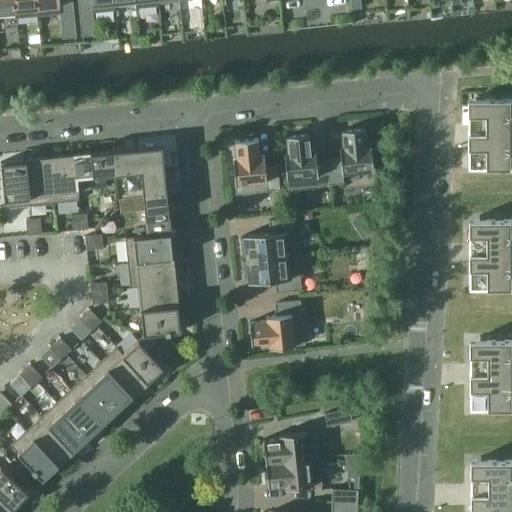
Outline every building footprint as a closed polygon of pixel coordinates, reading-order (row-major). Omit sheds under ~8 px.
[(16,15),(14,0),(0,0),(0,16),(16,15)] [(38,15),(36,0),(14,0),(16,15),(16,17),(17,17),(38,15)] [(36,0),(38,15),(60,13),(61,13),(60,6),(59,0),(36,0)] [(93,12),(116,10),(115,2),(114,0),(91,0),(92,3),(92,10),(93,12)] [(351,0),(352,9),(362,8),(360,0),(351,0)] [(79,12),(92,10),(92,3),(79,4),(79,12)] [(60,14),(74,12),(73,5),(60,6),(61,13),(60,13),(60,14)] [(94,18),(93,12),(92,10),(79,12),(80,19),(94,18)] [(60,14),(61,21),(75,20),(74,12),(60,14)] [(80,19),(81,26),(94,25),(94,18),(80,19)] [(61,21),(62,28),(75,27),(75,20),(61,21)] [(95,35),(94,25),(81,26),(82,36),(95,35)] [(75,27),(62,28),(63,38),(76,37),(75,27)] [(511,99),(468,99),(468,168),(511,167),(511,99)] [(341,157),(329,158),(331,184),(344,183),(343,173),(373,170),(371,144),(367,145),(365,128),(342,130),(343,147),(340,147),(341,157)] [(288,188),(331,184),(329,158),(316,160),(315,150),(311,150),(310,133),(286,135),(288,153),(284,153),(288,188)] [(265,166),(264,155),(260,155),(258,138),(235,141),(237,158),(233,158),(235,178),(236,193),(280,189),(277,165),(265,166)] [(143,195),(167,193),(162,145),(114,150),(116,173),(119,198),(143,195)] [(114,150),(73,154),(76,177),(77,177),(116,173),(114,150)] [(79,200),(77,177),(76,177),(73,154),(50,157),(53,194),(54,202),(79,200)] [(26,159),(30,197),(30,205),(54,202),(53,194),(50,157),(26,159)] [(11,207),(30,205),(30,197),(26,159),(1,162),(5,207),(11,207)] [(148,236),(171,233),(167,193),(143,195),(147,235),(148,236)] [(79,213),(81,229),(84,229),(88,228),(87,212),(79,213)] [(81,229),(79,213),(72,214),(74,230),(81,229)] [(33,218),(35,234),(42,233),(40,217),(33,218)] [(246,258),(298,253),(294,217),(269,220),(270,232),(244,235),(244,238),(241,238),(243,257),(246,256),(246,258)] [(35,234),(33,218),(26,219),(28,235),(35,234)] [(511,219),(469,220),(469,289),(511,288),(511,219)] [(86,242),(102,240),(102,233),(86,235),(86,242)] [(128,262),(136,261),(173,257),(171,233),(148,236),(147,235),(125,237),(128,262)] [(87,249),(103,248),(102,240),(86,242),(87,249)] [(301,289),(298,253),(246,258),(246,261),(243,261),(245,279),(248,279),(249,282),(275,279),(276,292),(301,289)] [(130,287),(138,286),(138,285),(176,281),(173,257),(136,261),(128,262),(130,287)] [(107,288),(106,281),(90,283),(91,289),(107,288)] [(138,286),(141,309),(178,305),(176,281),(138,285),(138,286)] [(107,288),(91,289),(92,296),(108,294),(107,288)] [(108,294),(92,296),(93,304),(109,302),(108,294)] [(250,322),(252,345),(269,343),(269,347),(304,344),(301,300),(275,303),(276,315),(266,316),(266,320),(250,322)] [(181,330),(178,305),(141,309),(143,335),(159,341),(158,332),(181,330)] [(86,314),(96,326),(102,321),(91,309),(86,314)] [(80,319),(91,331),(96,326),(86,314),(80,319)] [(159,341),(143,335),(123,353),(123,354),(148,382),(150,384),(166,369),(149,351),(159,341)] [(55,342),(66,354),(71,349),(61,337),(55,342)] [(511,339),(470,340),(470,409),(487,408),(511,408),(511,339)] [(50,347),(61,358),(66,354),(55,342),(50,347)] [(134,395),(148,382),(123,354),(123,353),(117,346),(101,361),(108,368),(134,395)] [(119,409),(134,395),(108,368),(101,361),(86,375),(93,382),(119,409)] [(26,369),(37,381),(42,376),(31,364),(26,369)] [(20,374),(31,386),(37,381),(26,369),(20,374)] [(86,375),(71,388),(78,396),(104,423),(119,409),(93,382),(86,375)] [(104,423),(78,396),(71,388),(56,402),(63,409),(89,437),(104,423)] [(0,393),(0,401),(7,409),(12,404),(1,392),(0,393)] [(41,416),(48,423),(74,451),(89,437),(63,409),(56,402),(41,416)] [(327,425),(352,420),(349,408),(325,413),(327,425)] [(26,430),(33,437),(59,465),(74,451),(48,423),(41,416),(26,430)] [(43,479),(59,465),(33,437),(26,430),(11,445),(33,468),(32,469),(35,472),(36,472),(43,479)] [(263,439),(266,462),(319,457),(316,430),(279,434),(279,437),(263,439)] [(322,484),(319,457),(266,462),(268,486),(284,484),(284,488),(322,484)] [(511,511),(511,460),(470,461),(470,511),(511,511)] [(0,494),(15,508),(30,493),(0,465),(0,494)] [(358,489),(332,489),(332,501),(357,502),(358,489)] [(14,509),(15,508),(0,494),(0,511),(10,511),(14,508),(14,509)] [(356,511),(357,502),(332,501),(331,511),(356,511)]
